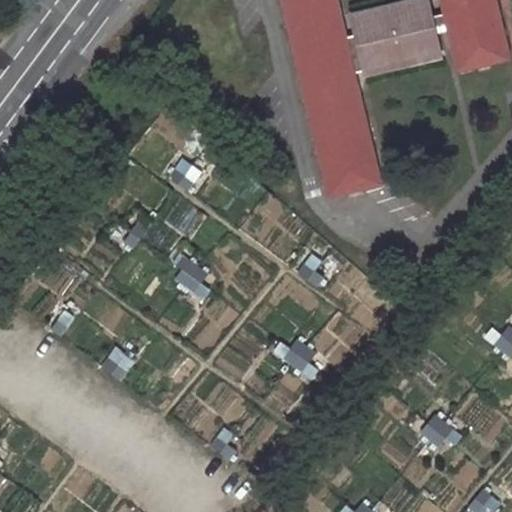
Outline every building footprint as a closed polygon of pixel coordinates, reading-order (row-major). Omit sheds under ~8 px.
[(342,42),(331,0),(277,0),(324,199),(375,187),(349,72),(342,42)] [(363,75),(436,58),(429,27),(444,24),(441,15),(429,17),(425,0),(421,0),(346,17),(352,40),(342,42),(349,72),(361,69),(363,75)] [(444,24),(454,68),(501,57),(487,0),(438,0),(441,15),(444,24)] [(197,291),(209,271),(184,256),(173,276),(197,291)] [(285,360),(303,369),(312,352),(294,343),(285,360)]
